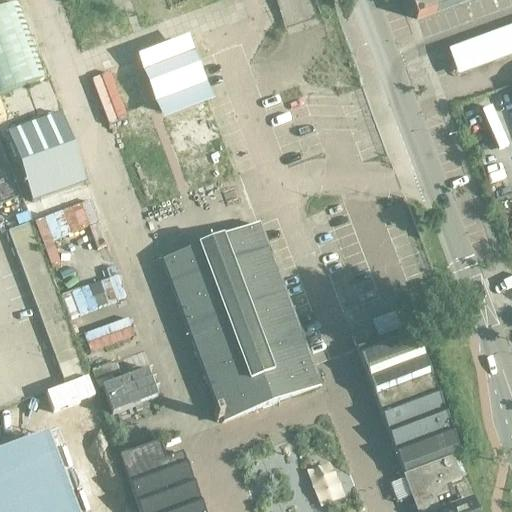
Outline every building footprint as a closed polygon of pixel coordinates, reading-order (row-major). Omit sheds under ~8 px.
[(313,0),(274,0),(285,29),(319,16),(314,3),(313,0)] [(408,0),(416,20),(470,0),(408,0)] [(18,4),(0,10),(0,96),(46,79),(18,4)] [(511,59),(511,29),(446,54),(456,80),(511,59)] [(187,44),(186,44),(141,61),(161,113),(163,112),(161,108),(203,91),(205,96),(206,96),(207,95),(187,44)] [(109,73),(92,80),(110,122),(127,115),(109,73)] [(60,115),(6,134),(31,203),(85,184),(60,115)] [(89,201),(36,221),(52,266),(61,262),(53,241),(98,224),(89,201)] [(162,262),(161,262),(172,294),(216,409),(218,414),(213,416),(214,419),(213,419),(214,420),(215,420),(216,423),(220,421),(221,424),(318,388),(257,226),(256,226),(256,227),(163,262),(162,262)] [(94,296),(87,297),(86,290),(65,294),(69,316),(97,310),(94,296)] [(350,337),(355,348),(373,341),(368,330),(350,337)] [(412,330),(356,350),(372,395),(429,374),(412,330)] [(148,374),(103,392),(111,417),(158,400),(148,374)] [(429,374),(372,395),(402,477),(453,459),(460,455),(429,374)] [(52,414),(94,398),(87,380),(46,395),(52,414)] [(0,511),(70,511),(45,444),(0,460),(0,511)] [(158,444),(119,459),(139,511),(202,511),(182,455),(165,462),(158,444)] [(453,459),(402,477),(411,500),(431,493),(444,488),(450,485),(460,481),(453,459)] [(330,460),(306,471),(323,507),(346,496),(330,460)] [(444,488),(431,493),(433,500),(438,511),(474,511),(470,502),(458,507),(450,485),(444,488)] [(438,511),(433,500),(431,493),(411,500),(415,511),(438,511)]
